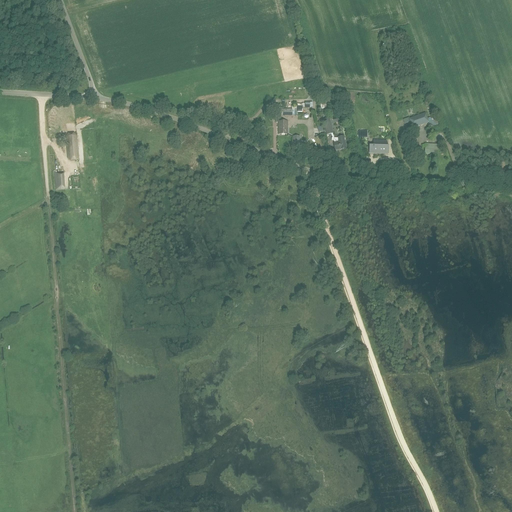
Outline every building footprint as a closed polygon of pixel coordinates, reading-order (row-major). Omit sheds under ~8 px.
[(411,117),(425,112),(423,105),(411,108),(412,111),(414,111),(415,113),(410,114),(411,117)] [(429,123),(429,122),(425,113),(409,119),(413,128),(429,123)] [(334,138),(332,133),(333,133),(330,118),(323,119),(327,134),(331,133),(333,138),(332,138),(332,140),(334,140),(335,142),(334,143),(335,150),(340,149),(347,148),(345,140),(345,139),(344,136),(338,137),(338,138),(334,138)] [(288,134),(288,121),(278,121),(278,134),(288,134)] [(70,161),(77,161),(79,157),(77,136),(74,133),(68,133),(65,137),(67,158),(70,161)] [(369,145),(369,153),(373,153),(373,148),(389,149),(389,146),(387,146),(387,141),(373,140),(373,145),(369,145)] [(437,152),(438,145),(425,144),(425,155),(434,155),(435,152),(437,152)] [(56,190),(65,190),(64,172),(55,173),(56,190)]
